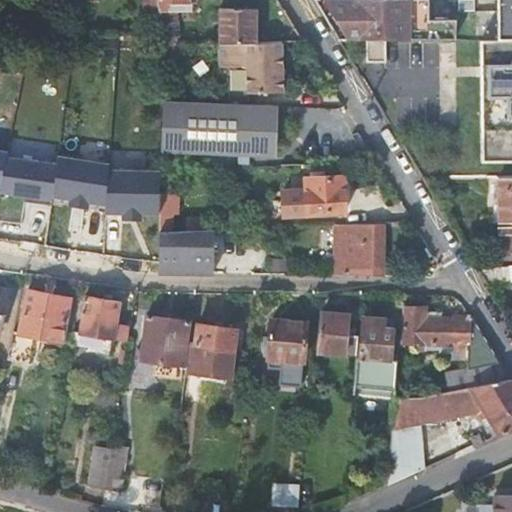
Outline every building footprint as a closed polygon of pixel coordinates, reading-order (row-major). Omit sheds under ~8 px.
[(142,0),(143,11),(156,11),(155,0),(142,0)] [(186,3),(186,0),(155,0),(156,11),(163,10),(164,3),(186,3)] [(321,0),(346,40),(366,40),(366,61),(383,61),(383,40),(408,40),(438,40),(456,40),(456,24),(428,24),(428,0),(396,0),(382,0),(381,0),(321,0)] [(511,0),(498,0),(499,40),(511,39),(511,0)] [(215,8),(215,43),(232,43),(253,42),(252,7),(215,8)] [(184,44),(183,10),(163,10),(156,11),(158,32),(158,44),(184,44)] [(511,39),(482,40),(482,177),(496,177),(511,177),(511,39)] [(280,91),(279,42),(253,42),(232,43),(233,52),(243,52),(243,59),(226,59),(226,87),(244,86),(244,92),(280,91)] [(270,154),(272,105),(158,101),(158,151),(269,155),(269,154),(270,154)] [(0,186),(0,192),(37,200),(35,206),(51,209),(52,201),(56,169),(6,158),(0,186)] [(88,203),(106,204),(108,171),(108,165),(57,161),(56,169),(52,201),(69,202),(88,203)] [(158,213),(158,171),(108,171),(106,204),(105,212),(122,213),(122,219),(140,219),(140,213),(158,213)] [(303,177),(305,215),(343,214),(342,177),(303,177)] [(511,177),(496,177),(497,222),(511,221),(511,177)] [(180,219),(181,192),(164,191),(163,219),(180,219)] [(279,198),(259,201),(262,219),(282,216),(279,198)] [(511,254),(511,221),(497,222),(498,238),(493,239),(493,249),(498,248),(499,255),(511,254)] [(337,264),(338,275),(380,275),(377,228),(333,230),(334,264),(337,264)] [(159,230),(159,270),(213,272),(212,229),(159,230)] [(511,265),(478,268),(486,283),(511,280),(511,265)] [(20,332),(14,331),(8,359),(32,364),(38,337),(62,341),(70,299),(28,290),(20,332)] [(0,335),(8,297),(0,295),(0,335)] [(78,346),(126,354),(128,339),(115,337),(122,302),(87,295),(80,333),(78,346)] [(416,350),(423,350),(424,346),(451,347),(451,352),(467,353),(466,367),(445,374),(448,391),(508,379),(486,343),(470,316),(453,315),(452,320),(426,319),(426,307),(404,306),(401,344),(416,345),(416,350)] [(319,350),(357,354),(359,335),(349,334),(349,315),(322,312),(319,350)] [(185,366),(191,321),(147,315),(140,359),(185,366)] [(391,359),(394,326),(384,325),(385,318),(366,316),(362,357),(357,356),(353,395),(394,398),(397,361),(391,359)] [(395,319),(385,318),(384,325),(394,326),(395,319)] [(271,320),(267,358),(302,361),(305,323),(271,320)] [(231,377),(237,328),(199,323),(197,343),(190,342),(186,371),(231,377)] [(72,344),(78,346),(80,333),(74,332),(72,344)] [(488,416),(498,435),(511,428),(511,382),(510,379),(508,379),(448,391),(419,397),(395,398),(394,398),(386,485),(403,478),(420,470),(414,459),(417,422),(476,410),(481,419),(488,416)] [(247,393),(221,389),(218,405),(245,409),(247,393)] [(134,455),(111,452),(110,458),(105,489),(105,492),(121,494),(125,472),(132,472),(134,455)] [(89,487),(105,489),(110,458),(94,456),(89,487)] [(511,511),(511,495),(493,495),(492,511),(511,511)]
